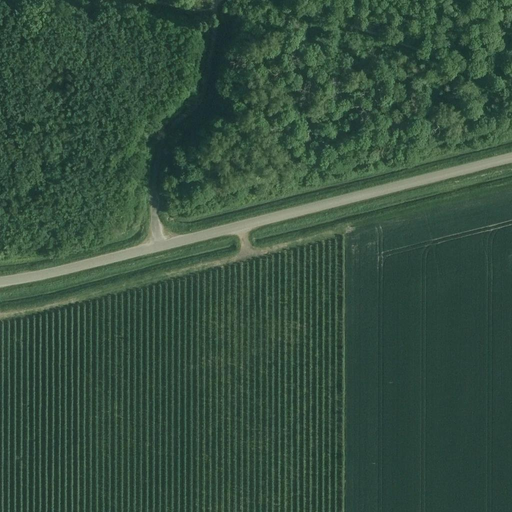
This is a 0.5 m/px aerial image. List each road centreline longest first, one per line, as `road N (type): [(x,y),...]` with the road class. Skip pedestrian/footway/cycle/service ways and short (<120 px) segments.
road 1 (unclassified): [(163,247),(511,159)]
road 2 (unclassified): [(163,247),(0,283)]
